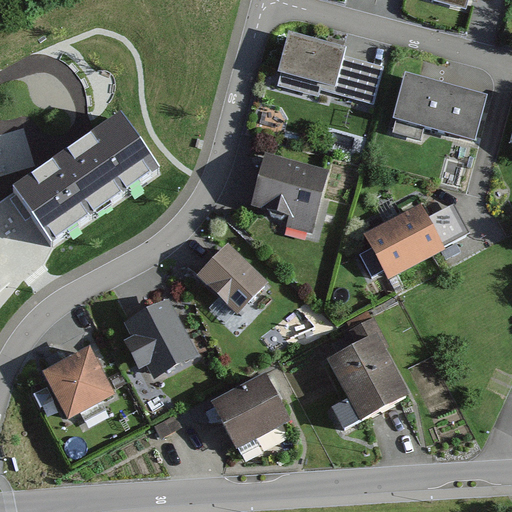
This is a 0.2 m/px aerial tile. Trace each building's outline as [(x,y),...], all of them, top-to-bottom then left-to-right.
[(373,65),(291,43),(279,88),(361,111),(373,65)] [(488,102),(407,81),(394,129),(476,149),(488,102)] [(122,111),(14,186),(26,203),(53,241),(160,166),(122,111)] [(329,180),(266,164),(252,218),(315,234),(329,180)] [(421,213),(367,241),(390,284),(469,243),(454,215),(429,228),(421,213)] [(228,253),(200,282),(240,320),(268,291),(228,253)] [(174,305),(129,327),(156,384),(202,362),(174,305)] [(356,352),(331,364),(352,406),(336,414),(343,430),(408,398),(372,325),(349,337),(356,352)] [(92,355),(47,377),(72,425),(116,403),(92,355)] [(264,381),(213,410),(240,457),(291,427),(264,381)]
